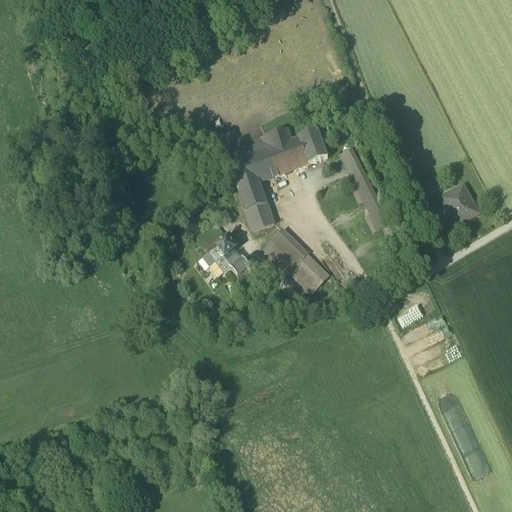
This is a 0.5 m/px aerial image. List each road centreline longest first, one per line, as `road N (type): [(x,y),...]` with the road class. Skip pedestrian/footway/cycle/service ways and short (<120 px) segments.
road 1 (track): [(475,511),(381,304)]
road 2 (residential): [(381,304),(511,225)]
